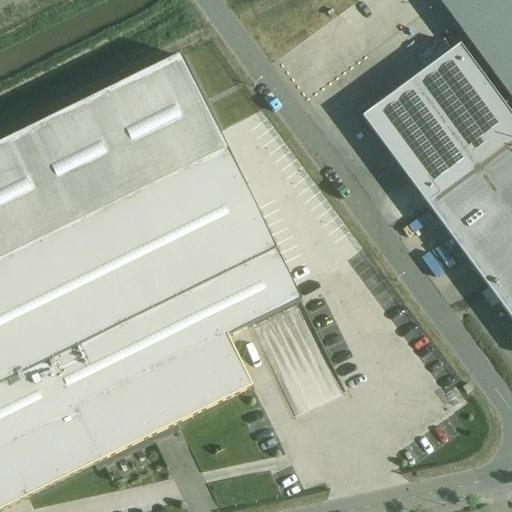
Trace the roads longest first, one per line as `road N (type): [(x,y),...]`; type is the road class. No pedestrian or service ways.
road 1 (unclassified): [(205,0),(511,417)]
road 2 (unclassified): [(511,472),(349,511)]
